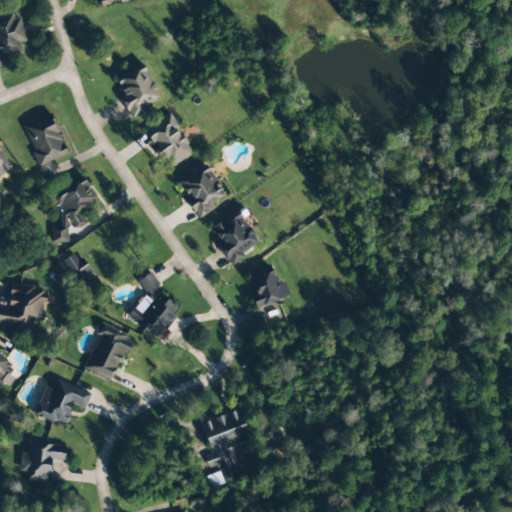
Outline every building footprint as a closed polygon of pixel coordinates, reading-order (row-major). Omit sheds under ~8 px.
[(0,58),(22,54),(20,43),(25,42),(19,14),(0,18),(0,65),(1,65),(0,59),(0,58)] [(131,118),(146,111),(143,106),(159,99),(143,65),(113,80),(131,118)] [(143,132),(159,156),(161,155),(170,168),(192,153),(175,129),(178,127),(169,114),(143,132)] [(67,154),(50,115),(21,128),(39,167),(67,154)] [(0,175),(10,170),(0,151),(0,175)] [(186,200),(197,219),(212,211),(209,205),(224,197),(206,165),(178,180),(188,199),(186,200)] [(51,244),(67,243),(66,228),(81,227),(80,212),(90,212),(88,181),(61,183),(61,195),(54,195),(55,205),(64,204),(64,214),(59,214),(59,227),(50,227),(51,244)] [(212,226),(221,246),(219,247),(229,266),(244,258),(241,252),(255,244),(239,212),(212,226)] [(76,283),(90,272),(74,252),(60,263),(76,283)] [(147,296),(160,286),(148,271),(135,281),(147,296)] [(276,285),(272,273),(246,281),(255,308),(289,297),(284,282),(276,285)] [(0,326),(37,333),(45,289),(12,284),(7,310),(0,308),(0,326)] [(127,318),(156,340),(178,310),(156,294),(151,301),(143,296),(127,318)] [(83,370),(112,382),(130,337),(98,324),(94,335),(96,336),(83,370)] [(0,387),(3,388),(14,360),(0,354),(0,387)] [(90,392),(55,381),(52,389),(43,386),(33,416),(54,423),(55,421),(66,424),(72,405),(84,410),(90,392)] [(199,423),(210,455),(204,457),(208,470),(217,467),(223,484),(241,478),(231,449),(250,443),(238,409),(199,423)] [(19,472),(25,472),(25,481),(42,482),(42,474),(50,474),(50,461),(64,461),(65,446),(28,444),(27,454),(20,454),(19,472)]
